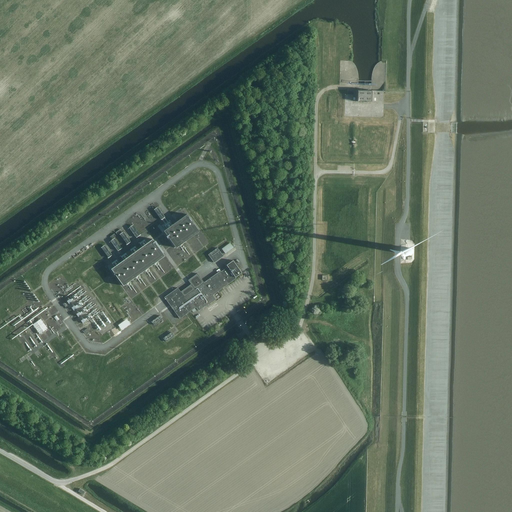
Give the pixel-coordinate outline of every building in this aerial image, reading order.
[(376,91),(354,91),(353,102),(376,102),(376,95),(374,95),(374,93),(376,93),(376,91)] [(154,210),(161,219),(165,217),(157,207),(154,210)] [(199,231),(187,214),(164,231),(176,248),(199,231)] [(129,227),(136,237),(139,234),(133,225),(129,227)] [(120,234),(126,244),(130,241),(123,232),(120,234)] [(164,256),(152,239),(111,269),(123,285),(164,256)] [(111,241),(118,250),(121,248),(114,239),(111,241)] [(230,243),(224,247),(222,248),(225,254),(228,252),(234,248),(230,243)] [(101,248),(108,257),(111,254),(105,245),(101,248)] [(208,255),(214,263),(223,256),(217,248),(208,255)] [(220,271),(204,283),(197,273),(188,280),(191,284),(180,292),(178,288),(165,297),(180,319),(196,307),(198,311),(206,305),(206,306),(216,300),(212,294),(236,278),(235,277),(241,272),(232,260),(226,264),(228,267),(221,272),(220,271)] [(67,301),(69,304),(77,298),(75,295),(67,301)] [(82,305),(80,302),(72,308),(74,310),(82,305)] [(87,311),(85,308),(77,314),(79,317),(87,311)] [(91,318),(89,315),(81,320),(83,323),(91,318)] [(162,319),(160,316),(152,321),(154,325),(162,319)] [(33,325),(40,334),(48,329),(41,319),(33,325)] [(164,338),(166,341),(174,336),(172,332),(164,338)]
